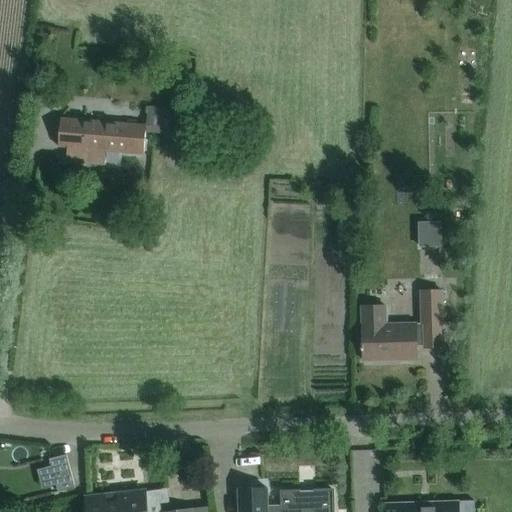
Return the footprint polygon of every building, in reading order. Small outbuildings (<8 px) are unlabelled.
[(192,129),(194,111),(148,107),(146,126),(192,129)] [(146,126),(60,119),(58,147),(67,147),(66,162),(105,165),(106,151),(144,154),(146,126)] [(421,230),(421,250),(443,251),(443,230),(421,230)] [(420,324),(416,324),(416,346),(424,346),(424,348),(441,347),(440,324),(442,324),(442,288),(419,288),(420,324)] [(416,324),(387,325),(387,306),(362,307),(363,346),(361,346),(361,350),(363,350),(363,361),(417,360),(416,346),(416,324)] [(67,452),(50,457),(59,490),(76,485),(67,452)] [(90,459),(94,476),(104,473),(100,456),(90,459)] [(240,489),(240,509),(240,511),(288,511),(288,505),(266,506),(266,488),(240,489)] [(147,511),(145,491),(86,498),(87,511),(147,511)] [(364,511),(364,495),(314,497),(314,511),(364,511)] [(474,511),(474,501),(458,501),(458,507),(423,509),(423,503),(380,505),(380,506),(384,505),(384,511),(474,511)]
